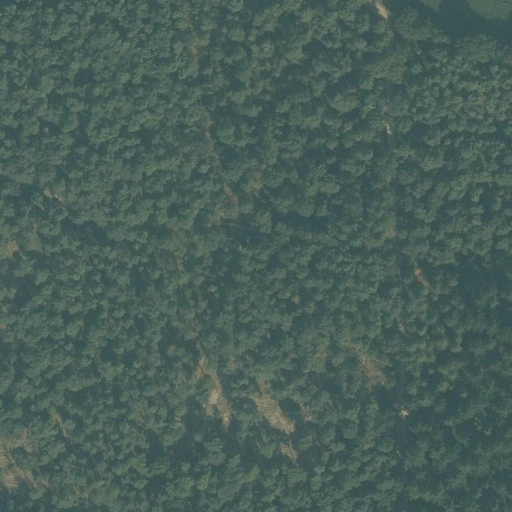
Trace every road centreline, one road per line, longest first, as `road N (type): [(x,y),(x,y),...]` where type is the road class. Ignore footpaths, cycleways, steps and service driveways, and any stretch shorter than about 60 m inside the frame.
road 1 (track): [(383,10),(390,252),(363,241),(188,226),(119,247),(77,228),(41,184),(0,170)]
road 2 (track): [(511,277),(390,252),(403,511)]
road 3 (track): [(238,230),(194,377),(135,511)]
